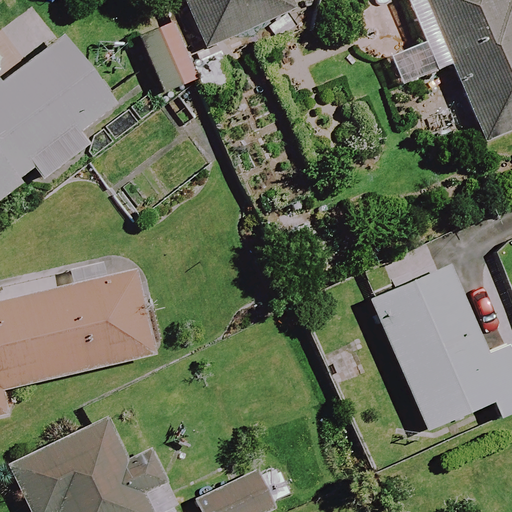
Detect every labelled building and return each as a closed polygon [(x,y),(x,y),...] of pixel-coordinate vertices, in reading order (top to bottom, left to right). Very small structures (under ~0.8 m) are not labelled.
[(283,16),(276,0),(174,0),(199,54),(283,16)] [(511,0),(410,0),(411,0),(358,21),(386,93),(440,72),(470,149),(511,132),(511,0)] [(192,85),(167,27),(127,44),(151,102),(192,85)] [(0,195),(26,175),(34,185),(81,149),(71,137),(103,112),(51,45),(22,67),(0,37),(0,195)] [(476,359),(438,271),(357,306),(415,438),(483,408),(491,425),(511,416),(511,376),(500,348),(476,359)] [(0,393),(141,362),(122,278),(0,305),(0,419),(0,418),(0,393)] [(116,469),(97,427),(0,470),(0,473),(17,511),(159,511),(136,460),(116,469)] [(275,511),(285,508),(269,469),(188,503),(191,511),(275,511)]
